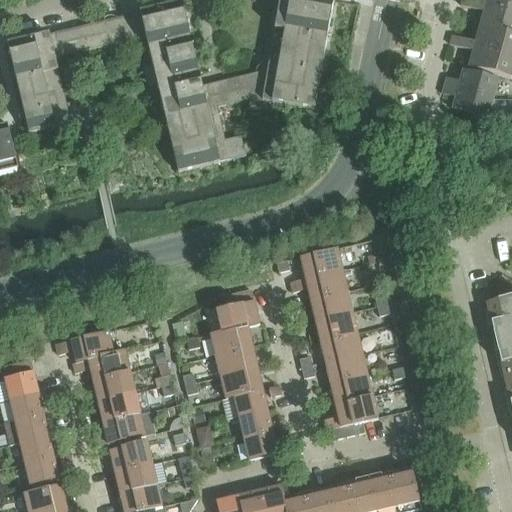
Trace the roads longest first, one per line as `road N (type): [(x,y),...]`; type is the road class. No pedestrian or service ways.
road 1 (residential): [(494,448),(446,245),(511,230)]
road 2 (residential): [(316,461),(390,448),(494,448)]
road 3 (residential): [(316,461),(276,313)]
road 4 (residential): [(90,511),(67,379)]
road 5 (residential): [(202,511),(207,501),(316,461)]
